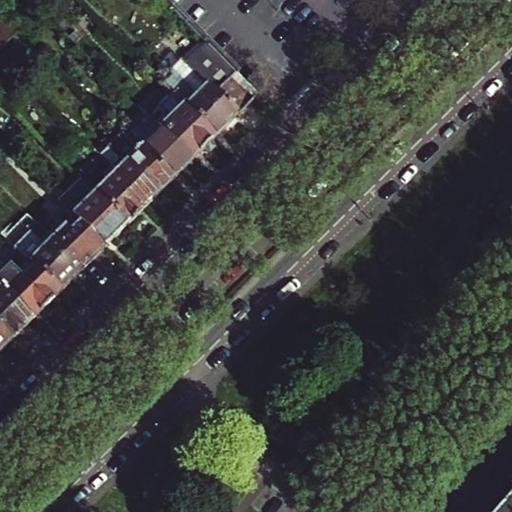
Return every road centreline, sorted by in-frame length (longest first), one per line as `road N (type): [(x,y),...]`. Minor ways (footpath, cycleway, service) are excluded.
road 1 (primary): [(426,0),(0,429)]
road 2 (primary): [(178,380),(511,53)]
road 3 (residential): [(178,380),(322,511)]
road 4 (primary): [(44,511),(178,380)]
road 5 (residential): [(430,511),(511,417)]
